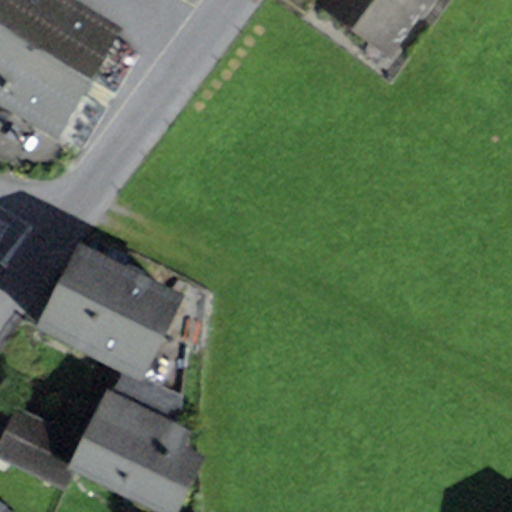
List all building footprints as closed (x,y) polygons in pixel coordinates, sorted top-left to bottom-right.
[(0,0),(0,102),(55,135),(79,94),(88,79),(111,39),(45,0),(0,0)] [(332,0),(328,5),(387,48),(422,0),(332,0)] [(88,79),(115,95),(139,55),(111,39),(88,79)] [(55,135),(82,151),(106,110),(79,94),(55,135)] [(44,331),(126,372),(113,399),(175,429),(183,349),(160,338),(178,303),(82,255),(44,331)] [(177,453),(186,435),(175,429),(113,399),(110,397),(104,409),(90,403),(81,422),(94,429),(74,469),(161,511),(172,511),(197,463),(177,453)] [(74,469),(94,429),(81,422),(71,442),(16,415),(10,428),(63,454),(49,481),(65,489),(74,469)] [(0,456),(49,481),(63,454),(10,428),(0,447),(0,456)]
